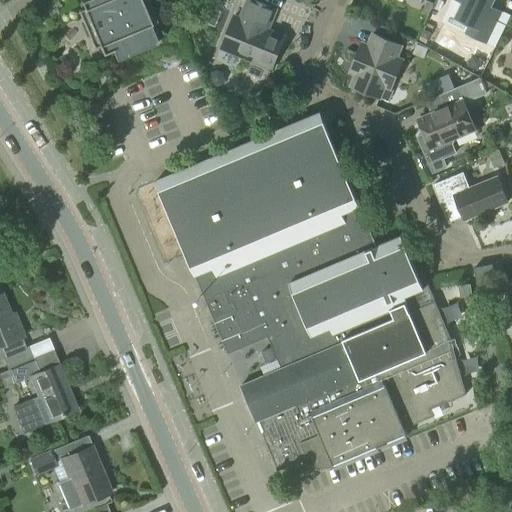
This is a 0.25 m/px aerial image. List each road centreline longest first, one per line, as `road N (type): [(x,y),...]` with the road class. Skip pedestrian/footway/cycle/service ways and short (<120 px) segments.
road 1 (secondary): [(196,511),(72,232),(0,115)]
road 2 (residential): [(265,511),(131,192),(145,167),(200,144)]
road 3 (residential): [(511,251),(460,261),(448,253),(426,226),(387,132),(320,101),(304,62),(330,0)]
